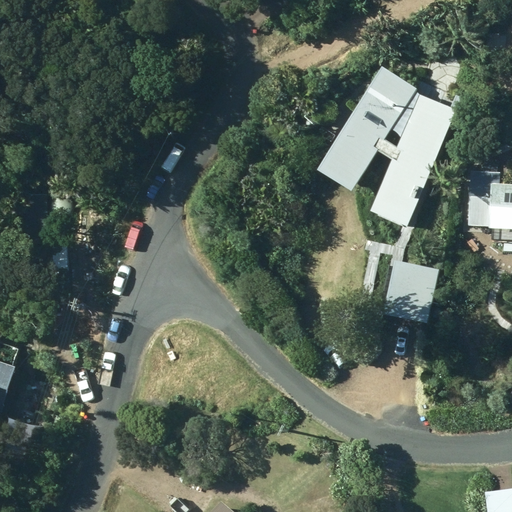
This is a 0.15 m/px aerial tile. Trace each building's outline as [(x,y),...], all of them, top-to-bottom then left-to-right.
[(353,192),(378,151),(391,161),(371,212),(408,228),(456,110),(465,114),(470,102),(457,95),(451,108),(419,95),(397,147),(386,138),(416,89),(382,67),(318,172),(353,192)] [(511,185),(499,184),(500,172),(471,170),(468,220),(490,220),(489,230),(493,230),(492,240),(511,240),(511,185)] [(429,324),(439,270),(394,261),(383,316),(429,324)] [(511,263),(500,283),(511,290),(511,263)] [(0,367),(0,393),(14,396),(19,371),(0,367)] [(234,511),(221,501),(212,511),(234,511)]
